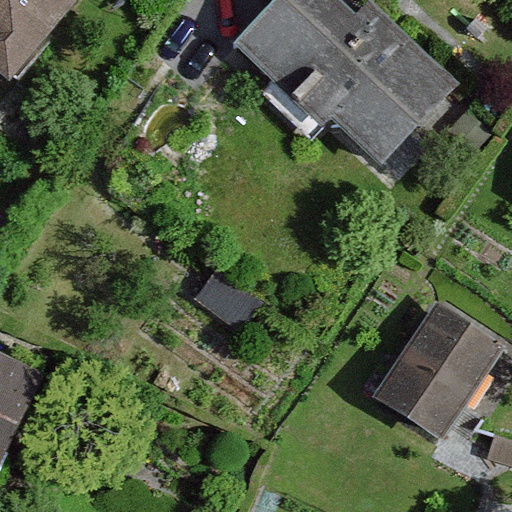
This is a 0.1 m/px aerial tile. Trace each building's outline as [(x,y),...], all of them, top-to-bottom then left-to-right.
[(0,0),(0,70),(18,84),(85,0),(0,0)] [(366,17),(346,0),(287,0),(246,47),(331,122),(340,112),(401,165),(474,82),(380,0),(366,17)] [(219,267),(199,297),(249,331),(269,301),(219,267)] [(511,351),(511,341),(443,300),(385,397),(458,440),(511,351)] [(57,375),(0,347),(0,458),(17,465),(57,375)]
